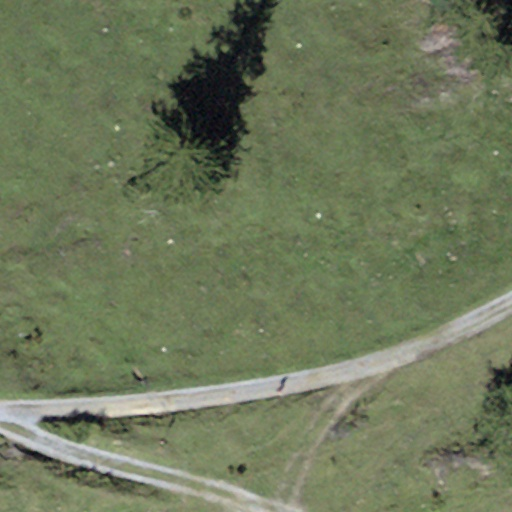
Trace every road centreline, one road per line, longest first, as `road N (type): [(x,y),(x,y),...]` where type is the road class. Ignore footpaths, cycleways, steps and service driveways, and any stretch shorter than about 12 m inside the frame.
road 1 (track): [(511,302),(367,374),(220,400),(0,415)]
road 2 (track): [(0,429),(236,511)]
road 3 (track): [(367,374),(297,448),(289,511)]
